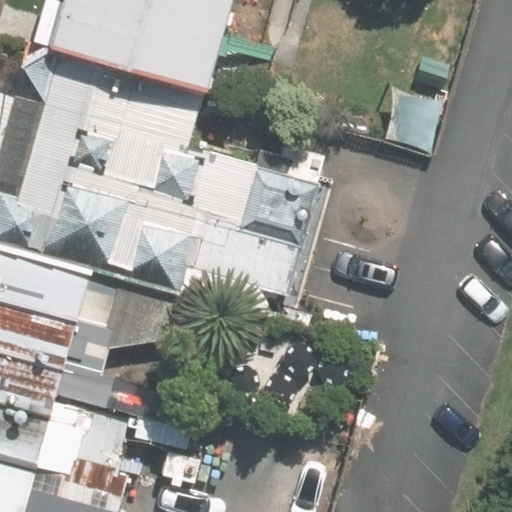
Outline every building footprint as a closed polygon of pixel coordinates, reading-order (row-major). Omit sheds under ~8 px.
[(52,0),(40,41),(192,87),(218,0),(52,0)] [(286,293),(317,184),(193,149),(209,92),(192,87),(2,32),(0,39),(0,242),(178,292),(186,264),(286,293)] [(193,297),(178,292),(0,242),(0,453),(23,460),(106,482),(122,425),(103,420),(115,377),(61,363),(65,351),(178,335),(193,297)] [(0,511),(7,511),(23,460),(0,453),(0,511)] [(7,511),(135,511),(141,493),(23,460),(7,511)]
